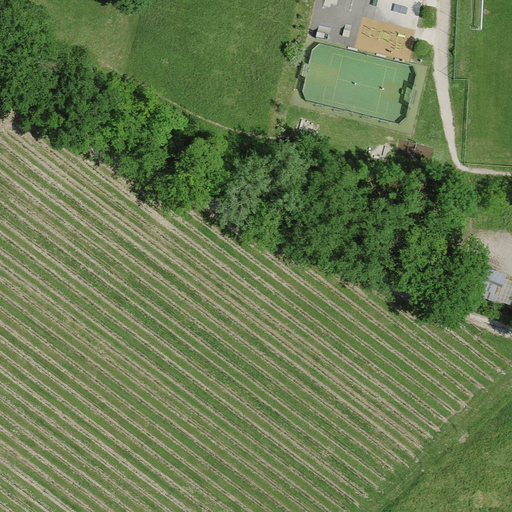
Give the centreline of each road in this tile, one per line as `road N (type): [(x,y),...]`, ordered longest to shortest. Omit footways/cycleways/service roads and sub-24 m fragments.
road 1 (track): [(0,72),(33,108),(222,207),(511,336)]
road 2 (track): [(444,0),(442,82),(452,146)]
